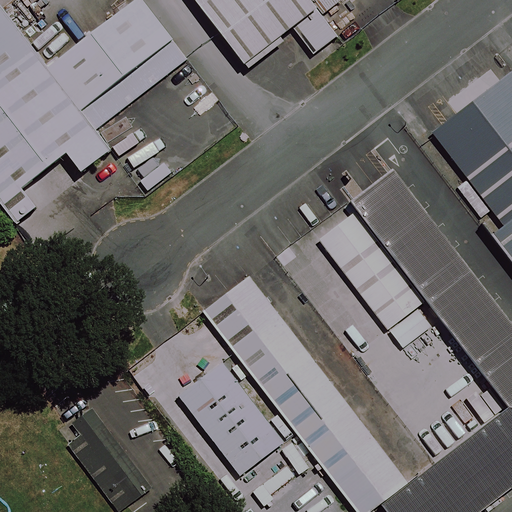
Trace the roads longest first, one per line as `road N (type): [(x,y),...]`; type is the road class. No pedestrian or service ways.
road 1 (unclassified): [(483,0),(135,267)]
road 2 (unknown): [(354,98),(511,296)]
